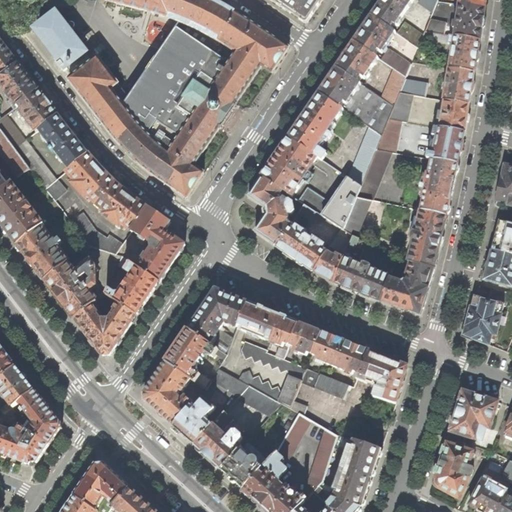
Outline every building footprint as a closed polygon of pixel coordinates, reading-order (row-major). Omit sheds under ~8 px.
[(122,146),(134,159),(147,170),(161,181),(187,199),(205,174),(195,167),(220,129),(222,130),(229,118),(238,105),(237,104),(263,67),(273,74),(290,49),(253,23),(230,9),(211,0),(106,0),(150,12),(170,18),(185,24),(182,31),(178,28),(130,98),(105,67),(109,64),(109,62),(109,61),(108,59),(107,58),(104,59),(101,61),(98,58),(101,55),(87,37),(79,44),(45,0),(43,0),(29,20),(29,24),(34,26),(38,29),(74,76),(70,79),(111,133),(122,146)] [(270,0),(280,7),(307,25),(323,0),(270,0)] [(383,0),(380,6),(372,17),(392,31),(395,27),(397,28),(408,10),(393,0),(383,0)] [(393,0),(408,10),(415,0),(393,0)] [(420,0),(420,2),(434,12),(439,0),(420,0)] [(484,26),(487,8),(461,5),(456,38),(482,42),(484,26)] [(363,31),(355,43),(376,57),(379,52),(383,54),(396,34),(392,31),(372,17),(363,31)] [(426,33),(446,36),(447,23),(431,21),(426,33)] [(405,23),(397,34),(419,49),(425,36),(405,23)] [(0,37),(0,78),(20,63),(7,47),(0,37)] [(480,56),(482,42),(456,38),(451,37),(449,45),(455,46),(450,69),(477,74),(480,56)] [(345,57),(337,69),(359,84),(363,78),(366,80),(379,60),(376,57),(355,43),(345,57)] [(412,66),(389,50),(382,61),(395,70),(407,79),(412,66)] [(30,77),(20,63),(0,78),(0,80),(3,84),(1,85),(17,107),(19,106),(40,90),(30,77)] [(328,83),(320,94),(344,111),(370,129),(383,138),(390,121),(395,108),(383,99),(359,84),(337,69),(328,83)] [(474,87),(477,74),(450,69),(445,101),(446,102),(471,106),(474,87)] [(406,81),(407,79),(395,70),(383,99),(395,108),(401,95),(406,81)] [(429,84),(406,81),(401,95),(413,97),(427,99),(429,84)] [(49,102),(40,90),(19,106),(22,110),(21,112),(37,133),(39,131),(59,115),(49,102)] [(304,117),(290,138),(319,158),(323,161),(327,155),(319,149),(326,138),(330,140),(332,136),(329,134),(344,111),(320,94),(304,117)] [(407,123),(413,97),(401,95),(395,108),(390,121),(402,123),(407,123)] [(469,118),(471,106),(446,102),(441,129),(466,133),(469,118)] [(72,133),(59,115),(39,131),(70,170),(89,154),(72,133)] [(6,116),(2,119),(0,121),(0,128),(2,131),(15,149),(25,141),(6,116)] [(396,155),(402,123),(390,121),(383,138),(377,152),(393,154),(396,155)] [(463,149),(466,133),(441,129),(436,128),(434,136),(438,137),(435,154),(435,155),(434,161),(460,165),(463,149)] [(350,180),(362,189),(377,152),(383,138),(370,129),(350,180)] [(0,194),(9,188),(0,176),(0,152),(19,179),(31,170),(15,149),(2,131),(0,131),(0,194)] [(276,158),(263,178),(285,192),(293,198),(300,188),(299,187),(319,158),(290,138),(276,158)] [(31,170),(46,190),(57,181),(26,141),(25,141),(15,149),(31,170)] [(374,202),(393,154),(377,152),(362,189),(358,199),(373,202),(374,202)] [(100,167),(89,154),(70,170),(67,173),(75,182),(72,184),(77,190),(80,188),(84,192),(81,194),(87,200),(89,197),(97,206),(117,184),(114,181),(105,171),(100,167)] [(455,187),(460,165),(434,161),(433,161),(431,173),(429,173),(427,185),(423,184),(422,188),(426,189),(424,198),(425,198),(422,212),(449,217),(455,187)] [(511,207),(511,167),(506,167),(504,178),(503,178),(498,202),(510,204),(509,207),(511,207)] [(256,233),(277,248),(290,228),(292,225),(288,223),(290,220),(288,219),(290,215),(293,215),(296,211),(294,204),(290,202),(288,202),(284,200),(283,202),(280,200),(285,192),(263,178),(256,188),(249,198),(265,210),(267,217),(256,233)] [(345,232),(358,199),(362,189),(350,180),(349,179),(332,204),(310,190),(301,203),(305,206),(317,214),(342,230),(345,232)] [(46,190),(55,201),(67,191),(58,180),(57,181),(46,190)] [(0,221),(3,226),(18,245),(42,226),(44,224),(34,209),(29,203),(28,203),(13,184),(9,188),(0,194),(0,221)] [(128,193),(117,184),(97,206),(106,213),(104,216),(110,221),(113,218),(117,221),(115,224),(121,229),(123,226),(132,233),(133,231),(149,208),(144,205),(133,197),(128,193)] [(357,240),(373,202),(358,199),(345,232),(354,238),(357,240)] [(305,206),(294,223),(305,230),(317,214),(305,206)] [(152,248),(139,267),(160,282),(185,246),(170,235),(165,232),(171,223),(149,208),(133,231),(152,243),(152,248)] [(446,228),(449,217),(422,212),(417,234),(415,234),(413,241),(415,241),(410,263),(412,264),(436,270),(444,238),(446,228)] [(90,248),(117,256),(125,244),(111,238),(109,241),(96,233),(83,214),(71,223),(90,248)] [(498,234),(493,251),(511,256),(511,225),(501,222),(498,234)] [(33,264),(45,281),(70,262),(59,247),(61,246),(56,240),(54,241),(42,226),(18,245),(33,264)] [(297,262),(314,274),(330,251),(314,240),(312,241),(308,238),(309,236),(297,229),(295,231),(290,228),(277,248),(297,262)] [(330,283),(335,285),(354,238),(345,232),(342,230),(331,249),(330,251),(314,274),(324,280),(330,283)] [(360,294),(381,303),(391,280),(391,278),(373,271),(373,269),(372,269),(371,268),(369,266),(366,265),(364,266),(363,268),(355,264),(356,262),(354,261),(355,257),(361,260),(367,245),(357,240),(354,238),(335,285),(360,294)] [(485,281),(511,287),(511,256),(493,251),(490,262),(489,262),(487,264),(487,266),(486,269),(488,272),(485,281)] [(109,289),(107,294),(119,303),(138,315),(149,299),(160,282),(139,267),(122,256),(119,265),(132,274),(120,292),(116,294),(109,289)] [(77,272),(70,262),(45,281),(69,311),(75,318),(93,305),(107,294),(103,291),(96,297),(92,291),(98,286),(97,272),(95,270),(97,268),(96,266),(92,260),(82,267),(83,268),(77,272)] [(381,303),(421,316),(428,294),(430,290),(429,290),(436,270),(412,264),(406,283),(403,284),(391,280),(381,303)] [(204,307),(189,329),(219,350),(227,355),(234,338),(221,329),(226,322),(239,327),(249,302),(217,289),(204,307)] [(480,341),(491,346),(493,335),(497,337),(505,305),(507,305),(509,293),(493,289),(490,301),(483,299),(475,297),(466,333),(468,337),(480,341)] [(261,307),(249,302),(239,327),(238,329),(272,342),(278,327),(270,324),(274,312),(261,307)] [(103,356),(110,356),(124,336),(138,315),(119,303),(114,309),(116,311),(110,320),(102,320),(98,314),(99,313),(93,305),(75,318),(103,356)] [(287,317),(274,312),(270,324),(278,327),(272,342),(281,345),(277,356),(285,360),(291,345),(300,322),(287,317)] [(312,327),(300,322),(291,345),(296,347),(295,350),(308,355),(309,352),(315,353),(323,332),(312,327)] [(177,347),(167,362),(192,380),(207,390),(212,382),(195,371),(207,353),(214,357),(216,354),(219,350),(189,329),(177,347)] [(334,336),(323,332),(315,353),(314,355),(319,357),(318,360),(336,367),(347,341),(334,336)] [(283,404),(292,409),(295,402),(303,383),(308,369),(285,360),(277,356),(268,353),(269,350),(246,341),(242,351),(247,359),(253,356),(256,362),(261,359),(264,365),(270,363),(273,369),(279,367),(282,372),(288,370),(291,376),(283,395),(278,387),(273,389),(269,382),(263,384),(259,376),(253,379),(250,371),(243,373),(239,380),(250,386),(283,404)] [(357,345),(347,341),(336,367),(354,374),(355,371),(361,373),(370,350),(357,345)] [(6,352),(0,344),(0,380),(17,367),(6,352)] [(227,355),(219,350),(216,354),(225,360),(227,355)] [(409,366),(370,350),(361,373),(358,379),(367,383),(369,379),(379,383),(375,396),(398,403),(404,384),(409,366)] [(146,401),(174,426),(194,404),(186,397),(185,397),(182,400),(178,396),(181,392),(182,392),(192,380),(167,362),(155,380),(145,393),(146,401)] [(27,380),(17,367),(0,380),(0,390),(13,407),(19,403),(35,391),(27,380)] [(213,380),(240,397),(250,386),(239,380),(219,369),(213,380)] [(345,399),(350,386),(308,369),(303,383),(345,399)] [(271,416),(283,404),(250,386),(240,397),(238,399),(271,416)] [(49,409),(35,391),(19,403),(34,422),(29,431),(50,445),(63,426),(49,409)] [(463,391),(451,431),(476,439),(483,441),(487,428),(490,429),(498,402),(484,397),(481,397),(463,391)] [(185,436),(196,446),(213,426),(206,420),(216,409),(202,397),(194,404),(174,426),(185,436)] [(304,417),(308,407),(295,402),(292,409),(300,414),(304,417)] [(209,458),(223,470),(241,451),(244,447),(253,436),(248,431),(242,436),(238,432),(235,432),(229,439),(223,434),(235,421),(226,412),(213,426),(196,446),(209,458)] [(290,432),(278,453),(285,459),(288,461),(312,421),(304,417),(300,414),(294,425),(289,423),(286,429),(290,432)] [(30,465),(37,463),(50,445),(29,431),(22,426),(19,432),(14,432),(10,434),(0,426),(0,453),(8,456),(30,465)] [(308,484),(318,488),(324,482),(335,449),(339,437),(327,430),(308,484)] [(347,453),(352,439),(339,435),(339,437),(335,449),(347,453)] [(433,485),(460,499),(466,488),(468,482),(466,482),(469,475),(471,476),(472,474),(474,470),(473,468),(466,466),(473,451),(463,448),(465,442),(449,437),(442,459),(433,485)] [(377,467),(383,449),(354,440),(345,469),(373,479),(377,467)] [(234,480),(244,490),(265,467),(251,453),(249,455),(245,455),(241,451),(223,470),(234,480)] [(281,463),(285,459),(278,453),(265,467),(279,480),(288,470),(281,463)] [(511,481),(511,461),(502,475),(511,481)] [(86,482),(76,496),(98,511),(110,511),(113,508),(131,488),(117,475),(105,464),(97,465),(86,482)] [(292,488),(291,490),(279,480),(265,467),(244,490),(265,509),(268,511),(296,511),(302,506),(306,501),(292,488)] [(368,491),(373,479),(345,469),(335,498),(363,507),(368,491)] [(480,510),(483,511),(497,511),(508,494),(508,493),(490,484),(492,481),(485,477),(478,488),(478,489),(469,504),(480,510)] [(358,511),(363,507),(335,498),(332,497),(330,495),(334,491),(324,482),(318,488),(314,492),(330,508),(334,511),(358,511)] [(142,498),(131,488),(113,508),(117,511),(148,511),(153,508),(142,498)] [(511,511),(511,496),(508,494),(497,511),(511,511)] [(66,510),(64,511),(98,511),(76,496),(66,510)]
